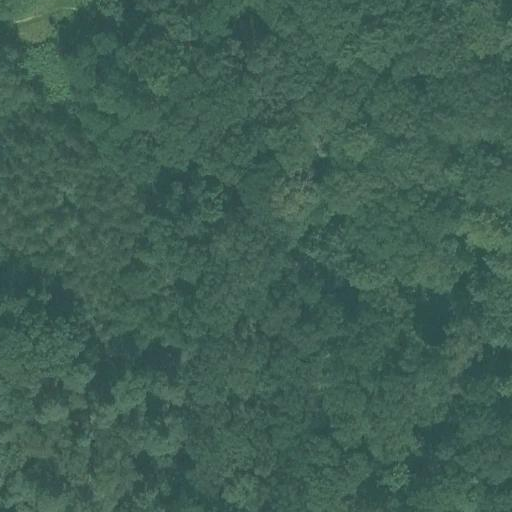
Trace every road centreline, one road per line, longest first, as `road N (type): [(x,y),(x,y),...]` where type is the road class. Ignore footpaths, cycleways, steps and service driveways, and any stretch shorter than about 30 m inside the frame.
road 1 (track): [(86,0),(93,29),(301,114),(401,302)]
road 2 (track): [(277,511),(401,302)]
road 3 (track): [(301,114),(381,42),(511,77)]
